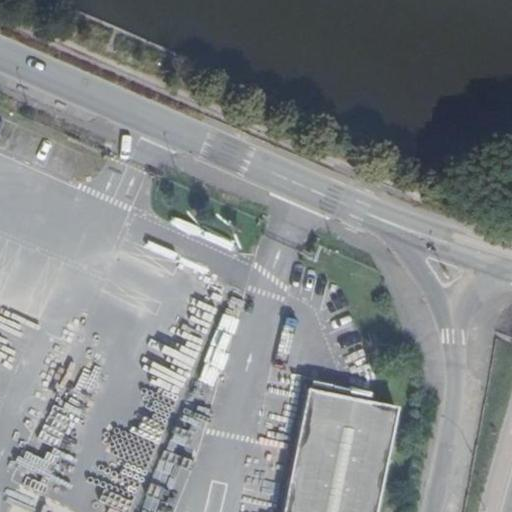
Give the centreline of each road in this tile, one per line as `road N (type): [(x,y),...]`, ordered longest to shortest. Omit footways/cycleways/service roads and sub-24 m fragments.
road 1 (unclassified): [(0,55),(181,139),(446,245)]
road 2 (unclassified): [(446,245),(453,385),(432,511)]
